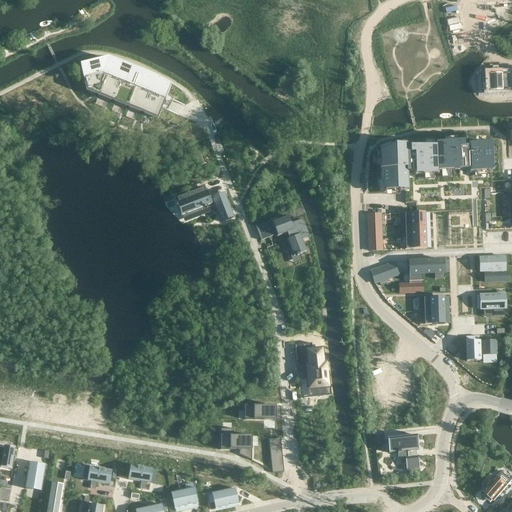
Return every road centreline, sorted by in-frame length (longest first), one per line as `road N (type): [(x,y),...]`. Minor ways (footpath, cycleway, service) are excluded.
road 1 (residential): [(193,102),(280,317),(295,503)]
road 2 (residential): [(464,399),(433,357),(377,309),(358,268)]
road 3 (residential): [(511,251),(395,255),(358,268)]
road 4 (residential): [(358,268),(354,130)]
